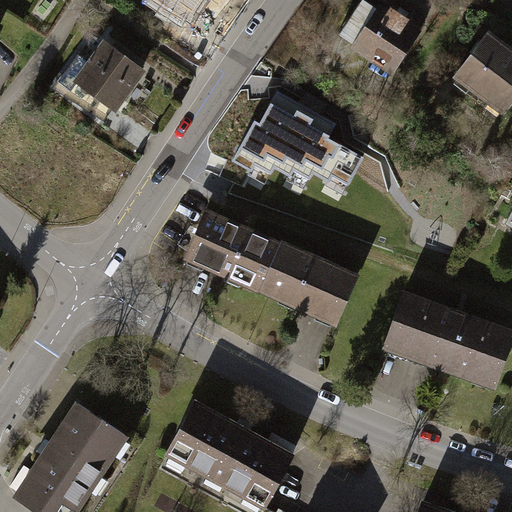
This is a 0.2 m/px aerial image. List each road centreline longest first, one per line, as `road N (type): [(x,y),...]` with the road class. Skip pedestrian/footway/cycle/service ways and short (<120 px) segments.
road 1 (residential): [(511,472),(387,436),(264,381),(91,282)]
road 2 (residential): [(288,0),(91,282)]
road 3 (residential): [(91,282),(0,417)]
